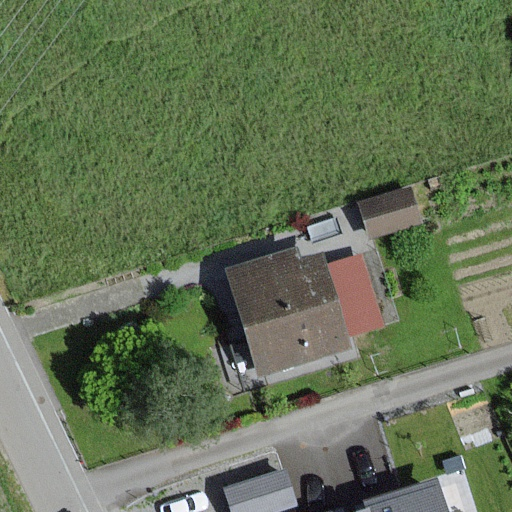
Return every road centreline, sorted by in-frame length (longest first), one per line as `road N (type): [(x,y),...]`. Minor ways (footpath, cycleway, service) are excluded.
road 1 (residential): [(60,498),(511,362)]
road 2 (unclassified): [(0,371),(60,498)]
